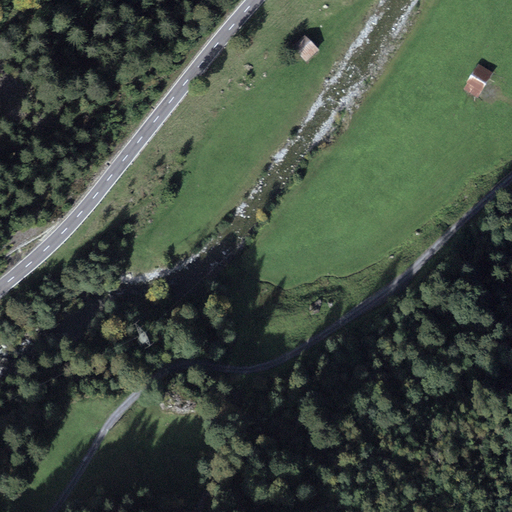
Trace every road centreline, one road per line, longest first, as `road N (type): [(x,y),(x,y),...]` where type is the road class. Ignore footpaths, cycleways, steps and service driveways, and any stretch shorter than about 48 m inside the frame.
road 1 (unclassified): [(49,511),(105,430),(164,370),(260,366),(285,357),(406,275),(511,178)]
road 2 (primary): [(255,0),(67,228),(0,287)]
